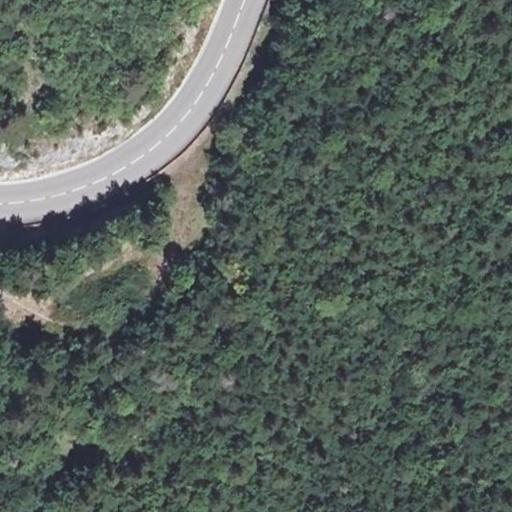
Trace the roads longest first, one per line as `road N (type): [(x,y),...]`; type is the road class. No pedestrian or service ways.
road 1 (tertiary): [(244,0),(211,81),(157,149),(100,187),(0,205)]
road 2 (track): [(0,298),(47,325),(74,300),(126,275)]
